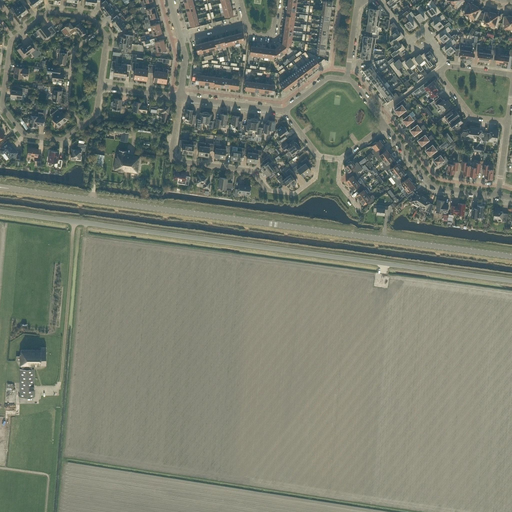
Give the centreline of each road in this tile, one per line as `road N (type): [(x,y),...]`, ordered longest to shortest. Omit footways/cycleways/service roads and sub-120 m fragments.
road 1 (unclassified): [(511,281),(0,211)]
road 2 (secondary): [(511,256),(0,187)]
road 3 (residential): [(317,156),(315,177),(294,193),(266,188),(254,171),(172,159),(180,97)]
road 4 (residential): [(21,32),(11,40),(2,106),(23,133),(60,139),(96,113),(100,86)]
road 5 (residential): [(100,86),(106,38),(91,17),(50,12),(21,32)]
road 6 (residential): [(497,195),(432,186),(385,124)]
